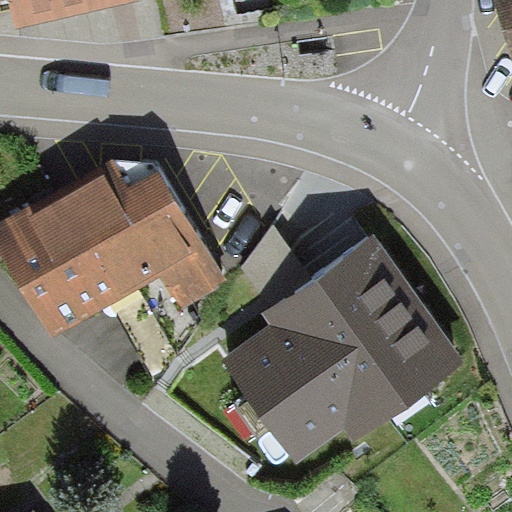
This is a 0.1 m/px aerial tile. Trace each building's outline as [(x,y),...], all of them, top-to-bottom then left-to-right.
[(0,0),(0,5),(9,3),(16,32),(141,4),(140,0),(0,0)] [(511,0),(494,0),(511,58),(511,0)] [(230,265),(156,141),(127,158),(116,139),(0,207),(0,232),(53,322),(162,258),(183,294),(230,265)] [(462,336),(375,211),(262,294),(269,309),(226,338),(297,443),(347,411),(354,419),(462,336)] [(47,511),(34,494),(10,511),(47,511)]
